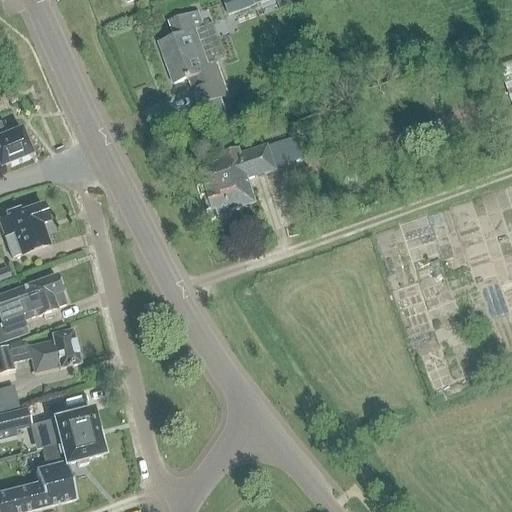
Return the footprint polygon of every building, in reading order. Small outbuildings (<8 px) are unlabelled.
[(221,0),(227,15),(252,5),(249,0),(221,0)] [(197,107),(227,97),(215,64),(207,67),(194,32),(202,29),(197,13),(168,23),(173,38),(157,44),(172,86),(196,77),(200,88),(191,91),(197,107)] [(511,60),(498,66),(511,106),(511,60)] [(20,131),(6,136),(1,122),(0,122),(0,168),(30,157),(20,131)] [(268,147),(274,166),(298,158),(293,140),(268,147)] [(247,180),(274,172),(272,163),(267,148),(239,156),(238,153),(212,161),(214,167),(199,172),(206,193),(208,197),(205,201),(208,208),(213,211),(212,213),(216,212),(219,221),(232,217),(230,212),(254,205),(247,180)] [(20,259),(48,248),(40,227),(47,225),(40,206),(20,214),(14,211),(4,215),(6,219),(0,220),(0,228),(11,260),(19,257),(20,259)] [(56,278),(23,290),(22,288),(0,295),(0,344),(27,335),(23,324),(55,312),(56,310),(65,307),(60,294),(61,292),(56,278)] [(60,371),(79,366),(72,332),(51,337),(53,345),(29,351),(29,348),(8,352),(11,365),(30,361),(32,374),(59,368),(60,371)] [(0,371),(10,369),(5,348),(0,348),(0,371)] [(0,413),(26,406),(19,384),(0,389),(0,413)] [(0,438),(15,435),(14,430),(29,426),(25,409),(0,415),(0,438)] [(69,462),(70,465),(101,457),(89,413),(35,427),(46,469),(69,462)] [(0,496),(0,511),(34,511),(75,501),(66,470),(70,465),(69,462),(46,469),(34,472),(37,486),(0,496)]
